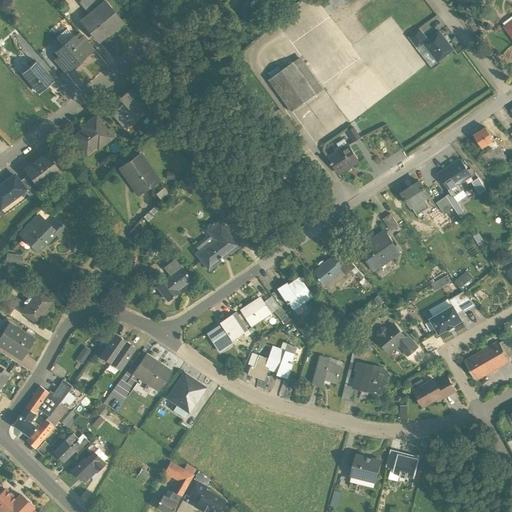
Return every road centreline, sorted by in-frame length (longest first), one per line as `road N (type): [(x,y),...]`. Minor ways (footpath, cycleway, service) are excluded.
road 1 (unclassified): [(163,333),(510,95)]
road 2 (residential): [(481,411),(376,430),(299,413),(239,389),(163,333)]
road 3 (unclassified): [(196,0),(0,169)]
road 4 (residential): [(96,311),(67,328),(0,433)]
road 5 (residential): [(511,314),(447,351),(481,411)]
